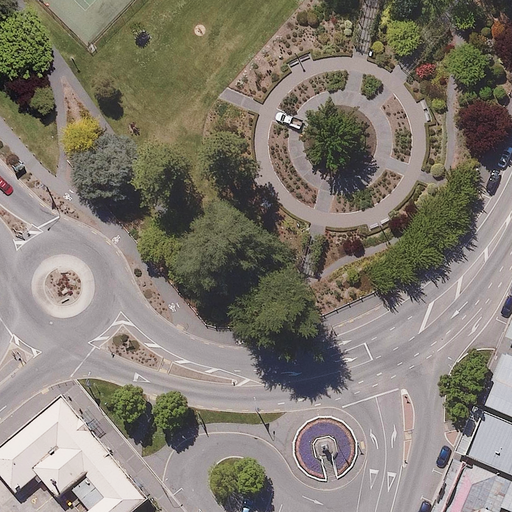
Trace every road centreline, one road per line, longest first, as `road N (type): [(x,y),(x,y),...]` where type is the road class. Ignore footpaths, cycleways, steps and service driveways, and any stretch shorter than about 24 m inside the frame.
road 1 (primary): [(278,377),(224,394),(158,386),(91,354),(68,333)]
road 2 (primary): [(108,279),(173,343),(278,377)]
road 3 (residential): [(390,346),(420,380),(427,405),(420,447),(393,511)]
road 4 (primary): [(511,216),(457,297),(390,346)]
road 5 (residential): [(387,511),(376,396),(390,346)]
